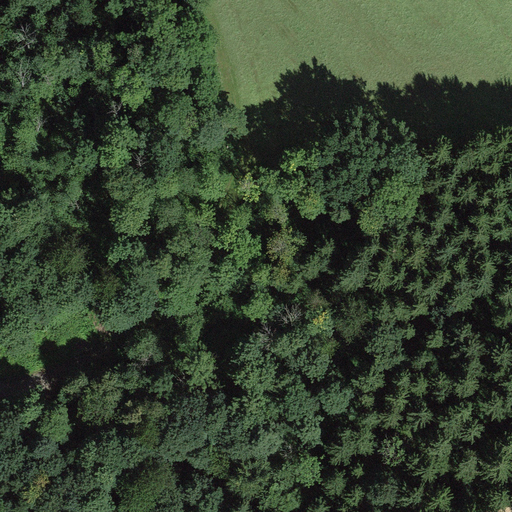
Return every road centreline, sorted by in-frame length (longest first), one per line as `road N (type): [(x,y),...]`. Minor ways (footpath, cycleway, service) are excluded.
road 1 (track): [(21,393),(201,292),(256,133)]
road 2 (track): [(0,391),(53,405),(266,511)]
